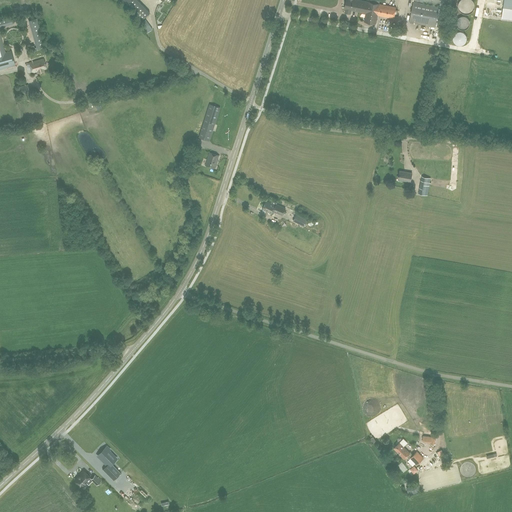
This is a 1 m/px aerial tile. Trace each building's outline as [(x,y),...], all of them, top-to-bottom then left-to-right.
[(131,0),(128,5),(142,20),(149,12),(137,0),(131,0)] [(360,0),(346,0),(345,9),(346,9),(345,12),(350,13),(351,10),(366,13),(364,21),(376,23),(377,15),(394,18),(394,16),(397,16),(398,10),(396,10),(396,7),(379,4),(368,2),(360,0)] [(442,20),(445,0),(413,0),(414,0),(432,4),(432,5),(413,1),(409,21),(435,26),(436,19),(442,20)] [(511,0),(504,0),(502,18),(511,19),(511,0)] [(0,26),(12,24),(11,16),(0,18),(0,26)] [(147,32),(152,29),(145,19),(140,23),(147,32)] [(0,68),(15,64),(11,51),(5,53),(0,34),(0,68)] [(39,72),(44,71),(43,70),(47,69),(44,59),(29,63),(32,73),(39,71),(39,72)] [(30,92),(28,84),(16,87),(18,94),(25,92),(26,93),(30,92)] [(209,141),(220,107),(210,104),(199,137),(209,141)] [(216,166),(218,158),(217,158),(218,155),(210,152),(205,165),(214,168),(215,165),(216,166)] [(411,182),(412,173),(400,171),(398,179),(411,182)] [(422,177),(419,194),(427,196),(430,178),(422,177)] [(426,201),(422,200),(420,208),(453,213),(454,206),(438,204),(439,199),(426,197),(426,201)] [(275,206),(266,201),(263,209),(272,213),(273,211),(282,215),(285,208),(276,204),(275,206)] [(302,217),(296,215),(293,220),(299,223),(302,217)] [(399,442),(394,448),(399,454),(403,450),(405,452),(407,450),(404,447),(399,442)] [(108,451),(110,450),(107,447),(98,456),(107,465),(102,469),(113,480),(121,473),(111,463),(112,462),(111,461),(115,457),(108,451)] [(403,450),(399,454),(404,459),(406,456),(409,459),(410,458),(413,455),(410,452),(410,453),(407,450),(405,452),(403,450)] [(413,455),(410,458),(415,463),(417,465),(420,461),(423,458),(417,451),(413,455)] [(436,469),(432,463),(427,465),(430,472),(436,469)] [(414,472),(418,468),(414,464),(410,467),(414,472)] [(90,477),(83,470),(79,475),(80,475),(75,480),(82,487),(86,482),(90,477)] [(98,478),(95,475),(91,479),(97,485),(101,481),(98,478)]
